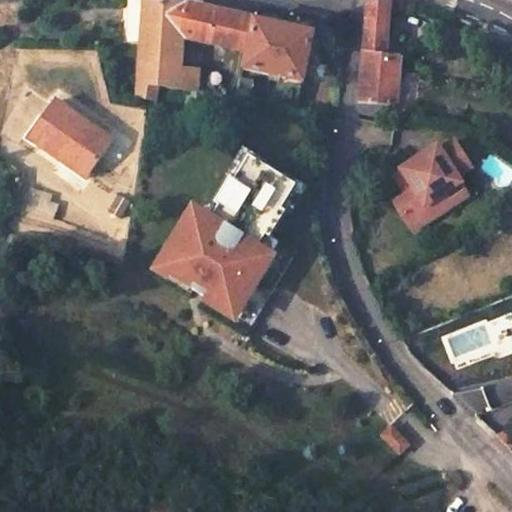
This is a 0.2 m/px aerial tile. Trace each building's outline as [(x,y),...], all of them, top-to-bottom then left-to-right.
[(142,0),(142,6),(135,94),(155,98),(159,80),(177,84),(178,66),(180,36),(182,3),(161,1),(143,0),(142,0)] [(386,117),(388,104),(395,105),(399,57),(385,55),(388,2),(376,0),(367,0),(357,115),(386,117)] [(180,36),(246,51),(253,19),(247,17),(222,11),(182,3),(180,36)] [(243,67),(301,79),(312,32),(289,27),(253,19),(246,51),(243,67)] [(177,84),(198,88),(199,68),(178,66),(177,84)] [(83,179),(110,140),(53,101),(28,137),(61,160),(59,162),(83,179)] [(471,170),(453,142),(439,151),(456,179),(471,170)] [(425,206),(460,185),(456,179),(439,151),(436,146),(398,170),(401,173),(412,191),(403,197),(393,202),(411,232),(433,219),(425,206)] [(262,260),(249,252),(260,235),(265,238),(281,213),(277,210),(292,187),(245,157),(230,180),(226,177),(210,202),(214,205),(204,220),(189,211),(153,267),(227,315),(262,260)] [(391,178),(403,197),(412,191),(401,173),(391,178)] [(433,219),(468,197),(460,185),(425,206),(433,219)] [(511,354),(511,313),(500,318),(511,354)]
